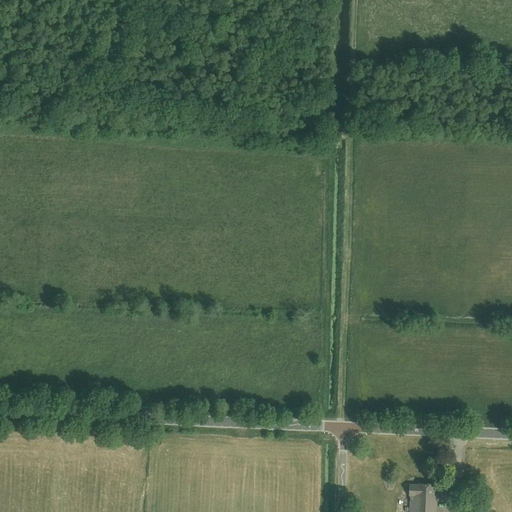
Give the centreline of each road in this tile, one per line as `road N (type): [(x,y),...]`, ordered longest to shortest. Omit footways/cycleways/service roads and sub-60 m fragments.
road 1 (track): [(344,428),(354,0)]
road 2 (tertiary): [(344,428),(0,412)]
road 3 (tertiary): [(511,436),(344,428)]
